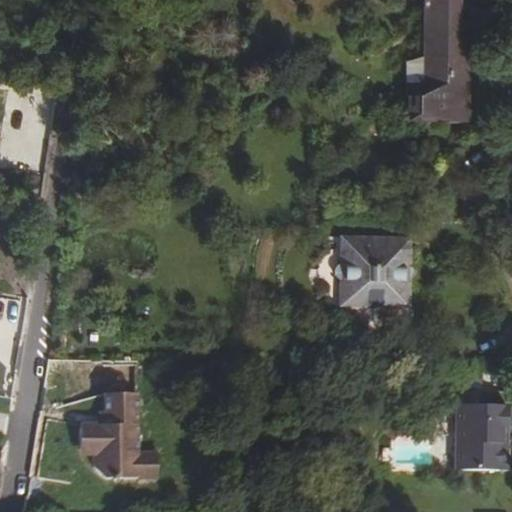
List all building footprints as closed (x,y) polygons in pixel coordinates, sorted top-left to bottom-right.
[(436,6),(435,0),(421,0),(421,2),(424,3),(424,20),(427,20),(427,6),(436,6)] [(462,20),(461,0),(435,0),(436,6),(427,6),(427,20),(462,20)] [(468,111),(468,20),(462,20),(427,20),(424,20),(424,83),(406,84),(406,118),(443,117),(443,111),(468,111)] [(340,299),(346,305),(361,305),(367,300),(380,301),(385,306),(401,307),(407,301),(408,279),(410,279),(413,277),(414,275),(414,271),(413,268),(411,267),(408,266),(408,249),(398,249),(398,239),(347,238),(347,244),(341,244),(340,263),(340,264),(338,264),(334,266),(332,270),(332,272),(334,277),(338,279),(340,279),(340,299)] [(108,412),(108,425),(103,425),(87,425),(82,431),(82,451),(87,456),(96,455),(96,468),(107,479),(140,479),(140,454),(140,394),(108,395),(108,412)] [(508,468),(509,406),(458,405),(457,470),(505,471),(508,468)] [(140,454),(140,479),(160,479),(160,454),(140,454)]
